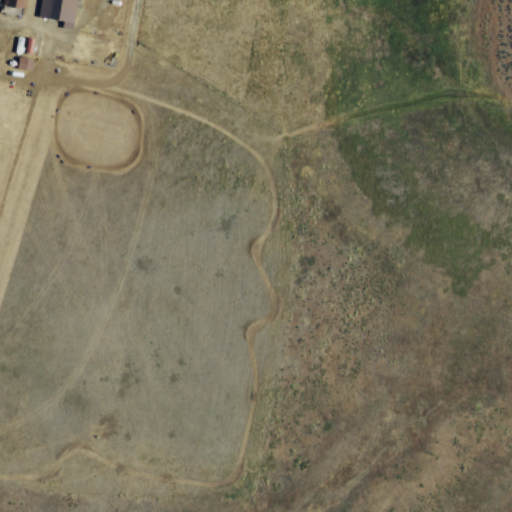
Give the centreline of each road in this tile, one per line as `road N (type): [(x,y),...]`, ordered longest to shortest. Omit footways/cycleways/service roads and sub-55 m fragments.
road 1 (track): [(24,81),(0,82),(3,475),(42,472),(72,449),(138,474),(207,483),(227,477),(251,393),(248,332),(272,307),(254,258),(271,213),(268,180),(257,160),(232,151)]
road 2 (track): [(0,331),(72,275),(142,203),(214,156),(441,92),(511,100)]
road 3 (track): [(0,76),(109,79),(125,62),(133,0)]
